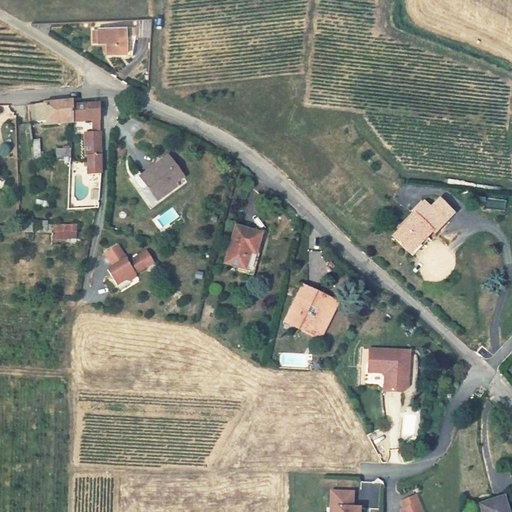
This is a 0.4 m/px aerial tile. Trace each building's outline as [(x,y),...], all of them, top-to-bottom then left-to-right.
[(137,19),(136,36),(151,36),(151,20),(137,19)] [(50,36),(54,24),(34,25),(34,26),(50,36)] [(106,54),(125,54),(124,28),(97,28),(97,39),(106,39),(106,54)] [(72,125),(71,105),(71,102),(34,104),(35,126),(72,125)] [(72,125),(99,124),(98,104),(71,105),(72,125)] [(87,171),(100,171),(100,133),(85,133),(85,154),(87,154),(87,171)] [(56,147),(55,157),(69,159),(70,149),(56,147)] [(174,184),(182,178),(167,157),(141,176),(148,186),(145,188),(153,199),(174,184)] [(176,188),(174,184),(153,199),(156,203),(176,188)] [(419,222),(413,217),(393,243),(416,261),(424,249),(421,247),(432,232),(435,234),(451,212),(435,200),(428,210),(419,222)] [(422,205),(413,217),(419,222),(428,210),(422,205)] [(76,240),(76,224),(53,224),(53,240),(76,240)] [(242,273),(250,276),(257,255),(253,254),(259,234),(236,227),(225,263),(243,268),(242,273)] [(116,246),(103,254),(111,267),(108,269),(110,272),(110,276),(109,280),(112,281),(115,286),(124,281),(128,282),(133,279),(134,275),(152,263),(145,252),(127,263),(116,246)] [(286,324),(299,331),(303,323),(321,331),(335,302),(303,287),(286,324)] [(321,331),(303,323),(299,331),(318,339),(321,331)] [(384,373),(382,392),(400,393),(406,388),(408,352),(368,349),(367,372),(384,373)] [(332,491),(330,511),(359,511),(359,508),(352,507),(353,492),(332,491)] [(414,496),(401,502),(404,509),(418,503),(414,496)] [(507,511),(503,498),(478,505),(480,511),(507,511)] [(421,511),(418,503),(404,509),(401,511),(421,511)]
